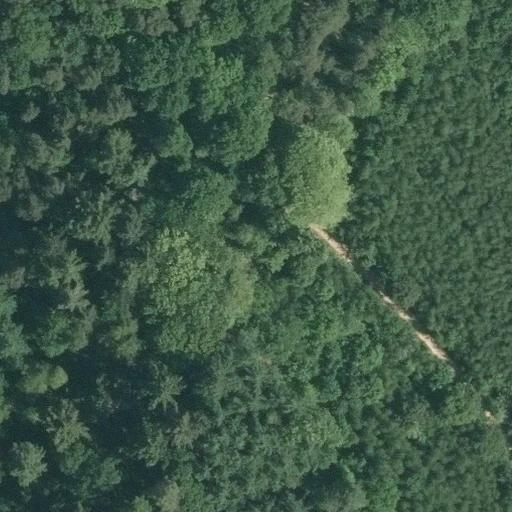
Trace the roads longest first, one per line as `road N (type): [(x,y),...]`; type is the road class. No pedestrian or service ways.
road 1 (track): [(511,458),(419,328),(273,193),(93,59)]
road 2 (track): [(93,59),(0,286)]
